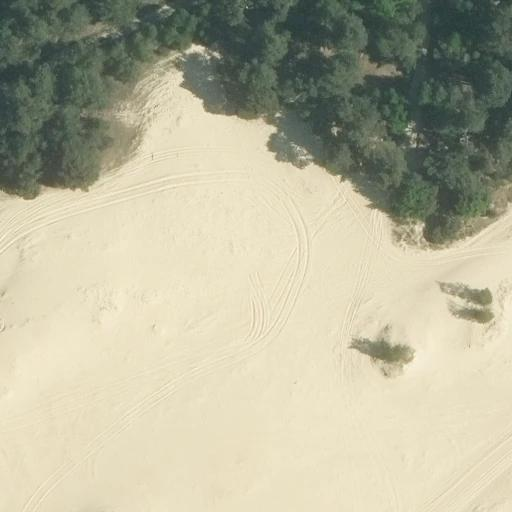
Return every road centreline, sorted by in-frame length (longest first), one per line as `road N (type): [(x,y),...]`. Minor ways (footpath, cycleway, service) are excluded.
road 1 (track): [(0,247),(22,227),(168,205),(358,247),(485,256),(511,246)]
road 2 (track): [(420,0),(425,20),(408,154),(358,247)]
road 3 (track): [(0,97),(63,56),(194,0)]
road 4 (track): [(511,432),(456,470),(415,511)]
